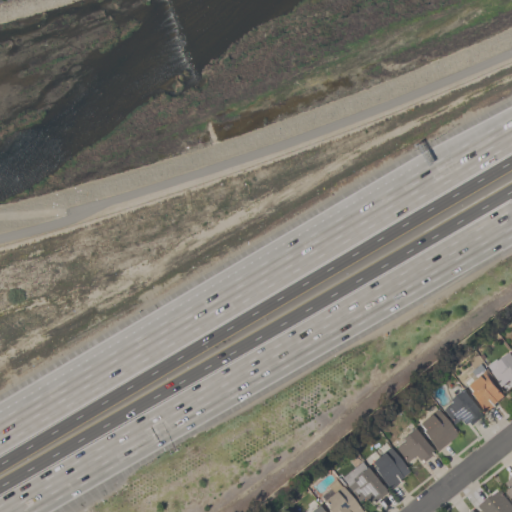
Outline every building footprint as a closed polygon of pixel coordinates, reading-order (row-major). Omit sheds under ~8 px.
[(487,365),(495,358),(497,361),(510,351),(511,353),(511,383),(509,380),(501,386),(490,371),(491,370),(487,365)] [(503,396),(493,403),(494,404),(483,413),(467,393),(468,391),(464,385),(470,380),(466,374),(478,364),(503,396)] [(441,409),(449,403),(447,400),(460,389),(481,416),(469,425),(465,421),(461,424),(458,420),(453,424),(441,409)] [(435,451),(419,431),(421,430),(416,424),(436,408),(456,434),(435,451)] [(421,463),(418,460),(417,460),(413,455),(405,461),(404,462),(393,448),(401,441),(399,438),(412,428),(430,450),(429,451),(431,454),(421,463)] [(408,471),(397,480),(398,481),(388,490),(366,464),(387,447),(408,471)] [(357,501),(345,487),(346,486),(339,478),(359,462),(363,467),(364,467),(385,493),(373,502),(370,499),(366,502),(362,497),(357,501)] [(503,490),(508,486),(505,483),(511,476),(511,499),(509,496),(509,497),(503,490)] [(325,511),(323,509),(325,508),(320,502),(321,501),(318,496),(327,489),(325,486),(333,480),(339,487),(340,486),(360,511),(325,511)] [(483,511),(477,504),(491,493),(492,495),(499,489),(511,506),(511,511),(483,511)]
